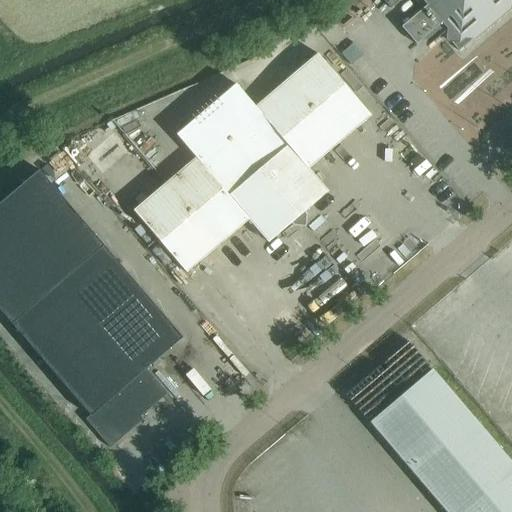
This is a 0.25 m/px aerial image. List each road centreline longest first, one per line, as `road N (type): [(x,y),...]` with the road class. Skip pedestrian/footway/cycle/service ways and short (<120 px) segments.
road 1 (unclassified): [(200,511),(195,477),(511,210)]
road 2 (track): [(97,511),(16,417),(0,411)]
